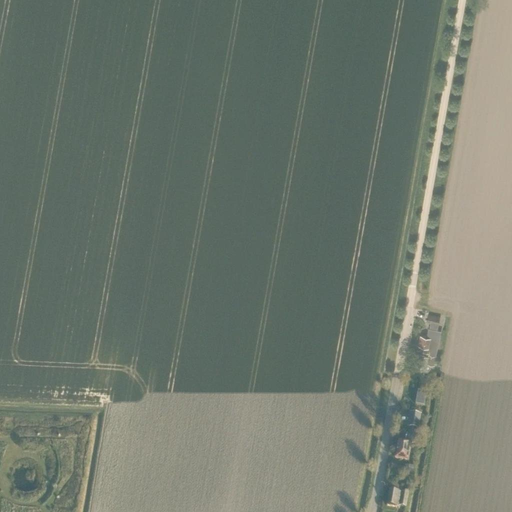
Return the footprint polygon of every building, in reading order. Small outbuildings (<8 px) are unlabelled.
[(438,339),(439,337),(440,331),(436,330),(439,318),(427,315),(426,323),(430,324),(429,328),(428,328),(426,337),(420,335),(418,346),(426,347),(425,349),(423,349),(423,353),(435,355),(439,339),(438,339)] [(435,356),(429,355),(428,357),(415,355),(412,371),(423,373),(423,372),(426,373),(428,364),(434,365),(435,356)] [(428,392),(429,381),(422,381),(421,391),(428,392)] [(426,393),(418,391),(416,404),(424,406),(426,393)] [(421,415),(410,413),(407,427),(419,429),(421,415)] [(420,431),(416,430),(416,432),(409,431),(408,434),(407,434),(405,442),(398,441),(395,459),(408,461),(412,443),(415,444),(417,436),(419,436),(420,431)] [(414,467),(405,466),(403,478),(412,479),(414,467)] [(402,493),(389,491),(387,506),(399,509),(400,507),(406,508),(408,493),(402,492),(402,493)]
